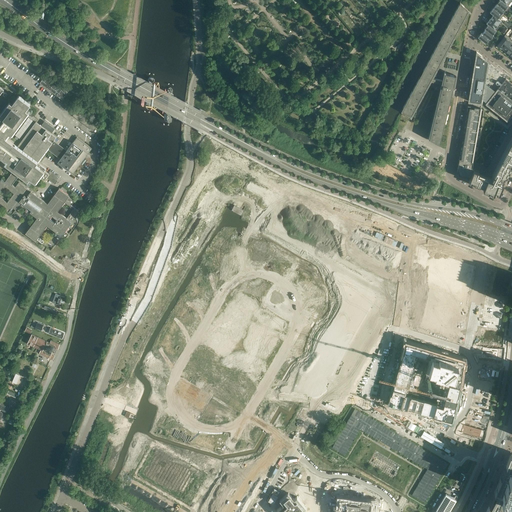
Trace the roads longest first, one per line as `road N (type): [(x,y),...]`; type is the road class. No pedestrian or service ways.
road 1 (track): [(236,427),(298,321),(292,290),(254,272),(225,288),(175,379),(175,406),(186,422),(228,428)]
road 2 (unclassified): [(139,287),(189,171),(201,55),(196,0)]
road 3 (secondary): [(265,154),(13,7)]
road 4 (secondary): [(265,154),(338,188),(511,242)]
road 5 (secondary): [(511,227),(392,198),(265,154)]
road 6 (residential): [(0,483),(66,342),(78,278)]
road 7 (residential): [(503,205),(448,176),(470,41)]
road 8 (residential): [(292,449),(391,278)]
road 9 (unclassified): [(70,477),(128,318)]
road 10 (residential): [(391,278),(271,224)]
road 11 (residential): [(292,449),(316,477),(341,474),(375,487),(396,511)]
road 12 (residential): [(476,352),(469,315),(391,278)]
